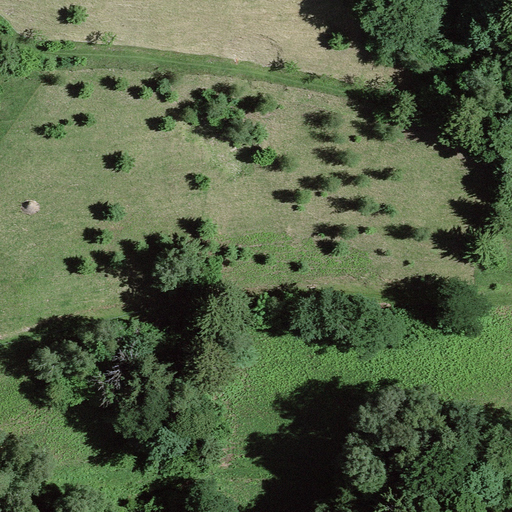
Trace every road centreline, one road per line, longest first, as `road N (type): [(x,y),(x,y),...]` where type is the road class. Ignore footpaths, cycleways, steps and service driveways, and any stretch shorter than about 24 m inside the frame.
road 1 (track): [(511,123),(124,52),(0,47)]
road 2 (track): [(511,303),(326,294),(0,342)]
